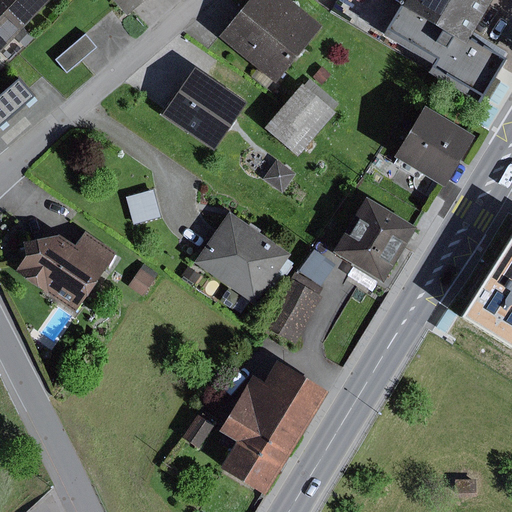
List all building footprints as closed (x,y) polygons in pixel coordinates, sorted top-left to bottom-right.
[(0,0),(0,45),(43,0),(0,0)] [(109,0),(122,14),(138,0),(109,0)] [(265,89),(318,25),(287,0),(242,0),(213,36),(253,69),(248,76),(265,89)] [(394,0),(375,33),(425,63),(420,71),(474,103),(502,56),(466,35),(486,0),(394,0)] [(31,38),(20,26),(11,36),(22,47),(31,38)] [(94,47),(82,33),(51,59),(64,73),(94,47)] [(329,73),(319,65),(310,76),(319,84),(329,73)] [(215,151),(247,104),(196,70),(164,117),(215,151)] [(0,121),(29,96),(13,77),(0,88),(0,121)] [(336,103),(307,78),(300,86),(297,83),(259,127),(294,157),(332,112),(330,110),(336,103)] [(438,186),(468,134),(417,104),(386,156),(393,159),(390,164),(414,178),(417,174),(438,186)] [(497,111),(488,105),(476,124),(485,130),(497,111)] [(293,172),(274,159),(260,178),(279,192),(293,172)] [(155,204),(151,188),(122,196),(129,225),(159,217),(155,204)] [(379,283),(413,227),(361,196),(327,252),(379,283)] [(287,254),(225,211),(206,238),(189,262),(225,287),(216,300),(237,314),(246,301),(251,305),(287,254)] [(71,312),(112,252),(81,230),(76,237),(70,246),(53,234),(17,241),(20,256),(15,263),(10,271),(71,312)] [(511,245),(465,318),(511,347),(511,245)] [(317,285),(332,264),(310,249),(296,270),(317,285)] [(155,274),(140,263),(125,286),(140,296),(155,274)] [(192,283),(198,275),(185,266),(179,274),(192,283)] [(293,344),(320,296),(316,294),(320,287),(294,273),(290,281),(286,279),(260,326),(293,344)] [(360,290),(354,287),(351,292),(357,295),(360,290)] [(260,494),(323,391),(271,360),(258,382),(248,375),(213,432),(231,442),(215,467),(260,494)] [(210,426),(194,415),(179,437),(195,448),(210,426)]
